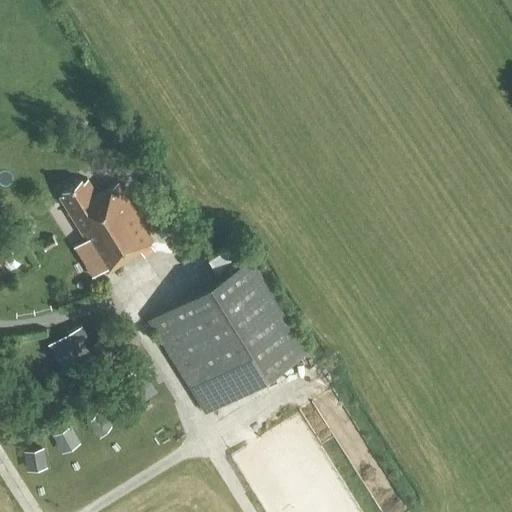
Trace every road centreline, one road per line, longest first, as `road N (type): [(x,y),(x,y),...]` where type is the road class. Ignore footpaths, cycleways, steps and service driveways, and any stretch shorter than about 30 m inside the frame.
road 1 (track): [(117,295),(249,511)]
road 2 (track): [(205,439),(88,511)]
